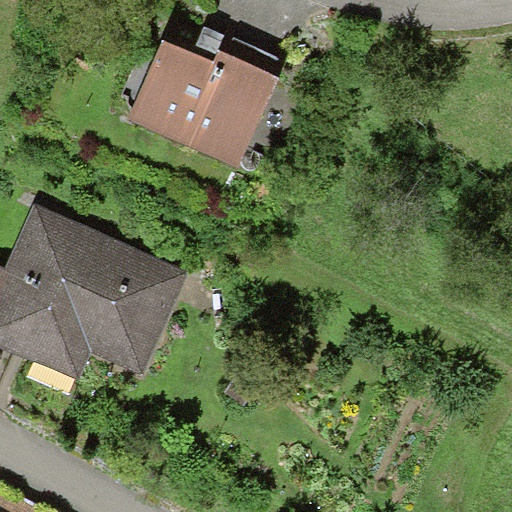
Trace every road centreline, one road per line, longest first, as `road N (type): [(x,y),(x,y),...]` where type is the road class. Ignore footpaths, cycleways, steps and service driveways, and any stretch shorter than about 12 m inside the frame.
road 1 (residential): [(361,0),(427,18),(511,5)]
road 2 (residential): [(0,453),(111,511)]
